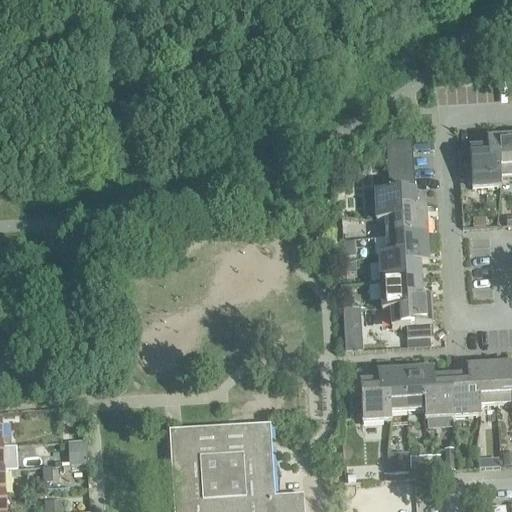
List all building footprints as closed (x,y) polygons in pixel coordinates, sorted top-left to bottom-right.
[(511,181),(511,140),(485,142),(486,151),(468,152),(469,168),(471,192),(499,191),(499,182),(511,181)] [(385,146),(386,158),(411,156),(411,144),(385,146)] [(468,152),(457,153),(458,169),(469,168),(468,152)] [(386,158),(386,170),(412,169),(411,156),(386,158)] [(386,170),(387,183),(413,181),(412,169),(386,170)] [(384,224),(385,241),(425,238),(424,210),(415,211),(413,181),(387,183),(388,195),(373,196),(375,224),(384,224)] [(484,220),(471,220),(472,229),(484,229),(484,220)] [(377,258),(379,286),(419,283),(418,267),(427,266),(425,238),(385,241),(386,258),(377,258)] [(419,283),(379,286),(380,314),(389,313),(390,331),(405,330),(406,343),(432,341),(429,300),(420,300),(419,283)] [(348,288),(339,288),(339,297),(349,296),(348,288)] [(360,335),(343,336),(344,355),(362,354),(360,335)] [(428,341),(406,343),(406,352),(429,350),(428,341)] [(511,367),(493,369),(495,409),(511,408),(511,367)] [(465,379),(449,380),(451,421),(479,419),(478,410),(495,409),(493,369),(465,370),(465,379)] [(431,372),(403,374),(406,415),(423,414),(423,422),(451,421),(449,380),(432,381),(431,372)] [(406,415),(403,374),(375,376),(376,385),(358,386),(361,426),(389,424),(389,416),(406,415)] [(290,511),(303,511),(302,497),(274,499),(269,427),(167,434),(171,511),(290,511)] [(85,450),(67,451),(67,468),(86,468),(85,450)] [(453,451),(444,451),(444,473),(453,473),(453,451)] [(407,455),(386,456),(387,476),(408,475),(407,455)] [(511,456),(501,456),(502,469),(511,468),(511,456)] [(439,459),(426,459),(426,475),(439,475),(439,459)] [(497,462),(485,462),(486,470),(497,470),(497,462)] [(50,471),(41,471),(42,486),(51,485),(50,471)] [(61,511),(61,503),(52,504),(52,511),(61,511)]
